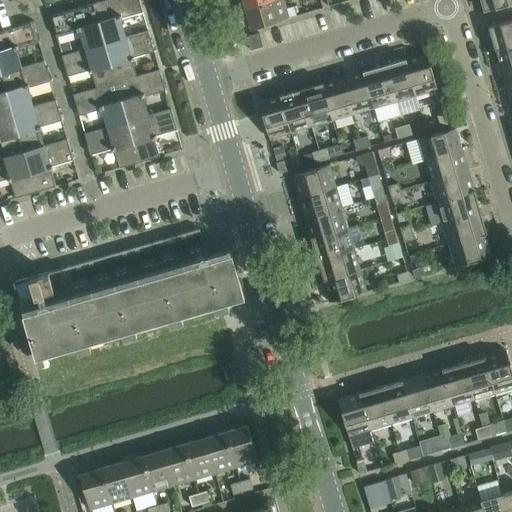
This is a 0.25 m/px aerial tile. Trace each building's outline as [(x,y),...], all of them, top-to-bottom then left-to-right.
[(138,0),(106,0),(93,4),(105,44),(125,38),(125,37),(120,19),(143,12),(138,0)] [(282,0),(269,0),(245,7),(251,29),(288,18),(296,15),(294,7),(286,9),(282,0)] [(511,0),(480,0),(483,11),(511,2),(511,0)] [(79,31),(85,49),(85,50),(105,44),(93,4),(50,16),(56,37),(79,31)] [(511,20),(488,27),(494,49),(511,43),(511,20)] [(33,21),(0,30),(0,70),(1,74),(21,68),(21,67),(16,49),(39,42),(33,21)] [(125,38),(105,44),(116,83),(136,77),(136,76),(131,58),(154,51),(148,30),(125,37),(125,38)] [(246,37),(250,50),(263,47),(259,33),(246,37)] [(69,41),(59,44),(62,54),(71,51),(69,41)] [(511,43),(494,49),(500,70),(511,66),(511,43)] [(85,50),(85,49),(61,56),(68,77),(91,70),(96,88),(96,89),(116,83),(105,44),(85,50)] [(426,53),(405,59),(415,96),(437,90),(426,53)] [(405,59),(384,65),(395,102),(415,96),(405,59)] [(21,68),(1,74),(12,113),(33,107),(32,106),(27,88),(50,82),(44,61),(21,67),(21,68)] [(152,62),(142,65),(145,74),(155,71),(152,62)] [(384,65),(363,71),(374,108),(395,102),(384,65)] [(511,66),(500,70),(506,90),(511,88),(511,66)] [(136,77),(116,83),(128,122),(148,116),(142,97),(165,91),(159,70),(155,71),(145,74),(136,76),(136,77)] [(363,71),(342,77),(353,114),(374,108),(363,71)] [(0,74),(0,116),(12,113),(1,74),(0,74)] [(342,77),(322,83),(332,120),(353,114),(342,77)] [(96,88),(73,95),(79,116),(87,113),(89,121),(104,117),(107,127),(107,128),(128,122),(116,83),(96,89),(96,88)] [(322,83),(301,90),(312,126),(332,120),(322,83)] [(301,90),(280,96),(291,132),(312,126),(301,90)] [(291,132),(280,96),(258,102),(269,139),(291,132)] [(33,107),(12,113),(24,152),(44,147),(44,146),(38,128),(61,121),(55,100),(32,106),(33,107)] [(148,116),(128,122),(139,162),(159,157),(154,136),(177,130),(171,109),(148,116)] [(0,116),(0,145),(3,157),(4,158),(24,152),(12,113),(0,116)] [(437,116),(440,126),(447,124),(444,114),(437,116)] [(107,128),(107,127),(84,134),(90,155),(113,148),(119,168),(139,162),(128,122),(107,128)] [(409,125),(402,127),(405,137),(411,135),(409,125)] [(405,137),(402,127),(395,129),(398,139),(405,137)] [(419,139),(425,161),(462,150),(455,128),(419,139)] [(367,137),(360,139),(363,149),(370,147),(367,137)] [(44,147),(24,152),(35,193),(56,187),(50,167),(73,160),(67,139),(44,146),(44,147)] [(363,149),(360,139),(353,141),(356,151),(363,149)] [(282,146),(272,149),(276,163),(283,161),(286,160),(282,146)] [(378,151),(380,158),(390,155),(388,148),(378,151)] [(326,149),(319,151),(322,161),(329,159),(326,149)] [(462,150),(425,161),(431,181),(468,171),(462,150)] [(322,161),(319,151),(312,153),(315,163),(322,161)] [(4,158),(3,157),(0,158),(0,181),(9,178),(15,198),(35,193),(24,152),(4,158)] [(372,152),(355,157),(357,164),(359,163),(365,166),(368,177),(378,174),(372,152)] [(276,163),(279,173),(286,171),(283,161),(276,163)] [(292,176),(299,197),(335,187),(329,165),(292,176)] [(468,171),(431,181),(437,202),(474,191),(468,171)] [(378,174),(368,177),(372,191),(382,188),(378,174)] [(388,186),(390,193),(400,190),(398,183),(388,186)] [(335,187),(299,197),(305,218),(341,207),(335,187)] [(372,191),(374,198),(384,195),(382,188),(372,191)] [(400,190),(390,193),(392,200),(402,197),(400,190)] [(474,191),(437,202),(443,223),(480,212),(474,191)] [(384,195),(374,198),(376,205),(386,202),(384,195)] [(386,202),(376,205),(380,219),(390,216),(386,202)] [(341,207),(305,218),(311,239),(347,228),(341,207)] [(480,212),(443,223),(449,243),(486,233),(480,212)] [(390,216),(380,219),(384,232),(394,229),(390,216)] [(400,228),(402,235),(412,232),(410,225),(400,228)] [(347,228),(311,239),(317,260),(353,249),(347,228)] [(231,254),(209,260),(208,260),(199,229),(62,269),(62,268),(13,283),(18,301),(22,314),(22,315),(34,358),(244,298),(231,254)] [(384,232),(386,239),(396,236),(394,229),(384,232)] [(412,232),(402,235),(404,242),(414,239),(412,232)] [(486,233),(449,243),(455,265),(492,255),(486,233)] [(396,236),(386,239),(388,246),(398,243),(396,236)] [(353,249),(317,260),(323,280),(359,270),(353,249)] [(422,267),(412,270),(414,277),(424,274),(422,267)] [(359,270),(323,280),(329,302),(366,291),(359,270)] [(397,275),(399,282),(409,279),(407,272),(397,275)] [(511,371),(506,350),(484,357),(495,393),(511,388),(511,371)] [(484,357),(463,363),(474,399),(495,393),(484,357)] [(463,363),(442,369),(453,405),(474,399),(463,363)] [(442,369),(422,375),(432,411),(453,405),(442,369)] [(422,375),(401,381),(412,418),(432,411),(422,375)] [(401,381),(380,387),(391,424),(412,418),(401,381)] [(380,387),(359,393),(370,430),(391,424),(380,387)] [(370,430),(359,393),(338,399),(348,436),(370,430)] [(486,412),(478,414),(482,427),(489,425),(489,424),(490,424),(486,412)] [(511,417),(502,420),(506,431),(511,429),(511,417)] [(490,424),(489,424),(489,425),(492,435),(506,431),(502,420),(490,424)] [(446,424),(437,427),(440,440),(447,438),(450,437),(446,424)] [(247,425),(225,432),(236,467),(258,461),(247,425)] [(489,425),(482,427),(485,437),(492,435),(489,425)] [(485,437),(482,427),(475,429),(478,439),(485,437)] [(225,432),(205,438),(215,473),(236,467),(225,432)] [(450,437),(447,438),(450,448),(464,444),(461,433),(457,435),(450,437)] [(205,438),(184,444),(194,479),(215,473),(205,438)] [(447,438),(440,440),(443,450),(450,448),(447,438)] [(443,450),(440,440),(434,442),(437,452),(443,450)] [(511,453),(509,443),(490,448),(493,460),(511,454),(511,453)] [(184,444),(163,450),(174,485),(194,479),(184,444)] [(163,450),(143,456),(153,491),(174,485),(163,450)] [(406,450),(399,452),(402,462),(409,460),(406,450)] [(402,462),(399,452),(392,454),(395,464),(402,462)] [(479,452),(467,455),(470,465),(482,462),(479,452)] [(143,456),(122,462),(132,497),(153,491),(143,456)] [(463,456),(450,460),(453,469),(466,465),(463,456)] [(122,462),(101,468),(111,503),(132,497),(122,462)] [(364,462),(356,464),(359,474),(367,472),(364,462)] [(444,478),(440,463),(427,467),(432,481),(444,478)] [(425,467),(410,472),(413,482),(428,478),(425,467)] [(111,503),(101,468),(79,475),(90,510),(111,503)] [(385,480),(390,498),(402,495),(397,477),(385,480)] [(250,479),(240,482),(243,492),(253,489),(250,479)] [(384,480),(363,487),(366,498),(388,492),(384,480)] [(243,492),(240,482),(230,484),(233,495),(243,492)] [(208,491),(199,494),(202,504),(211,501),(208,491)] [(511,511),(511,491),(501,494),(506,511),(511,511)] [(202,504),(199,494),(189,497),(192,507),(202,504)] [(506,511),(501,494),(481,501),(484,511),(506,511)] [(484,511),(481,501),(460,507),(461,511),(484,511)] [(169,511),(167,503),(157,506),(158,511),(169,511)]
